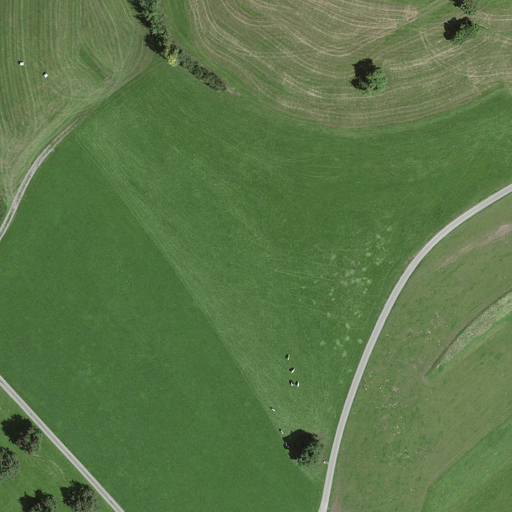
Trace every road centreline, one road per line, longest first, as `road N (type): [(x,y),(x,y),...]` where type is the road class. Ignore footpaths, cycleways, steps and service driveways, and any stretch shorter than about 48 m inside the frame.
road 1 (track): [(325,511),(340,431),(379,317),(473,208),(511,187)]
road 2 (track): [(0,378),(121,511)]
road 3 (track): [(0,245),(36,164),(81,121)]
